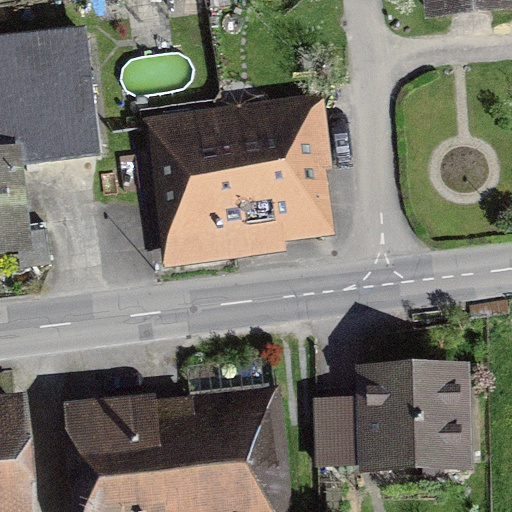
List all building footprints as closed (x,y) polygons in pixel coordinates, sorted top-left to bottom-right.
[(430,0),(432,13),(510,3),(509,0),(430,0)] [(0,264),(10,263),(0,180),(0,171),(89,162),(75,47),(0,55),(0,264)] [(161,115),(170,186),(320,167),(314,120),(207,134),(204,110),(161,115)] [(320,167),(170,186),(178,247),(328,231),(320,167)] [(463,371),(372,372),(373,459),(464,458),(463,371)] [(85,401),(88,474),(287,465),(284,392),(85,401)] [(0,511),(22,511),(19,399),(0,399),(0,511)] [(352,408),(321,408),(322,466),(352,466),(352,408)] [(289,511),(287,465),(88,474),(90,511),(289,511)]
